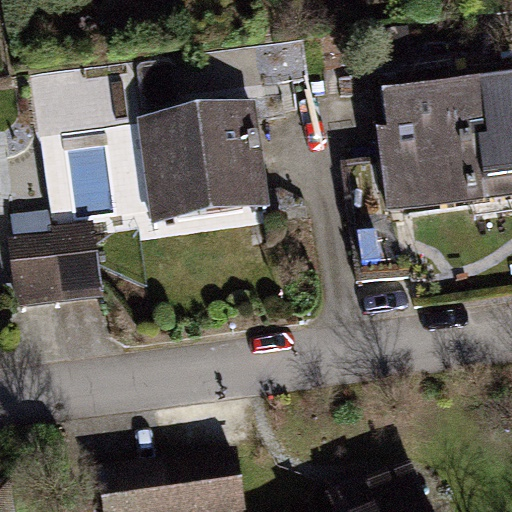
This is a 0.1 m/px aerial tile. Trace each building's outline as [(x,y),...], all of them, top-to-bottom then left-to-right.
[(511,76),(378,95),(383,131),(373,132),(384,215),(511,197),(511,76)] [(257,105),(139,121),(154,226),(272,210),(257,105)] [(56,235),(8,240),(17,310),(104,299),(95,222),(55,227),(56,235)] [(243,511),(235,451),(96,470),(102,511),(243,511)] [(328,511),(421,511),(408,473),(325,500),(328,511)] [(8,511),(5,482),(0,483),(0,511),(8,511)]
